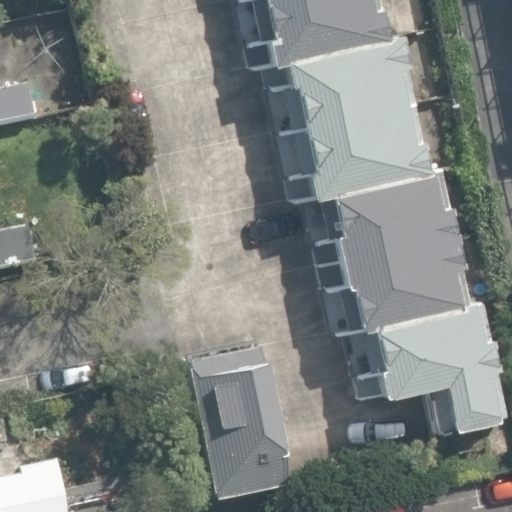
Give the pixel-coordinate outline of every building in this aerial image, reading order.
[(95,313),(104,354),(268,317),(197,0),(81,0),(149,301),(95,313)] [(320,188),(346,324),(453,304),(447,272),(457,270),(445,205),(431,208),(418,138),(405,140),(391,67),(401,65),(395,30),(383,32),(378,3),(362,6),(361,0),(254,0),(261,32),(252,34),(259,70),(280,65),(304,191),(320,188)] [(0,120),(32,113),(23,76),(0,81),(0,120)] [(0,263),(32,257),(29,244),(35,242),(38,259),(58,255),(50,215),(0,224),(0,263)] [(421,387),(430,431),(498,418),(478,318),(343,345),(354,400),(421,387)] [(181,356),(210,496),(285,481),(255,341),(181,356)] [(0,472),(0,511),(62,511),(51,454),(16,462),(17,469),(0,472)]
